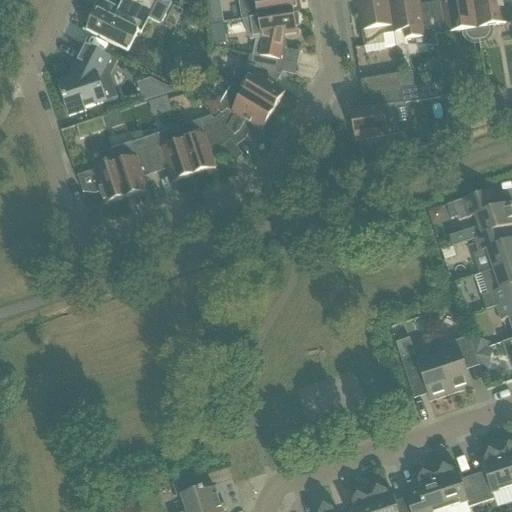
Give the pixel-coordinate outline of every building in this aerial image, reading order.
[(83,32),(127,53),(138,32),(141,34),(148,21),(160,27),(172,4),(139,0),(123,0),(114,20),(98,11),(92,22),(96,24),(95,27),(83,32)] [(238,0),(242,20),(293,12),(293,10),(295,8),(294,0),(238,0)] [(388,0),(358,6),(365,49),(385,46),(385,49),(396,47),(388,0)] [(420,0),(390,0),(388,0),(396,47),(406,45),(406,42),(436,37),(431,5),(421,7),(420,0)] [(439,0),(440,4),(431,5),(436,37),(461,32),(462,38),(467,43),(474,46),(480,45),(472,0),(439,0)] [(511,0),(472,0),(480,45),(486,43),(491,39),(494,33),(492,27),(511,23),(511,0)] [(186,9),(181,26),(193,30),(199,13),(186,9)] [(293,12),(242,20),(243,21),(245,21),(244,26),(252,41),(256,40),(252,57),(279,62),(281,50),(279,38),(297,35),(296,28),(299,28),(297,16),(294,15),(293,12)] [(226,45),(223,25),(212,27),(215,46),(226,45)] [(58,85),(69,118),(86,112),(85,110),(106,103),(99,81),(110,59),(103,55),(85,46),(72,72),(74,80),(58,85)] [(198,55),(187,57),(190,72),(201,70),(198,55)] [(231,87),(274,113),(285,94),(270,84),(276,73),(279,62),(252,57),(249,56),(247,66),(244,65),(234,72),(231,87)] [(361,82),(363,98),(402,91),(400,75),(380,79),(361,82)] [(361,109),(350,111),(352,122),(355,142),(398,135),(410,133),(405,106),(443,100),(441,85),(402,91),(363,98),(360,99),(361,109)] [(161,86),(143,91),(147,101),(158,96),(173,92),(161,86)] [(214,120),(231,141),(240,134),(246,138),(253,127),(262,133),(274,113),(231,87),(231,88),(216,113),(221,115),(214,120)] [(167,97),(171,107),(181,104),(177,93),(167,97)] [(449,110),(454,136),(474,131),(473,121),(471,108),(449,110)] [(502,109),(493,110),(495,120),(504,118),(502,109)] [(483,119),(473,121),(474,131),(492,125),(489,111),(482,112),(483,119)] [(178,129),(194,177),(216,170),(210,153),(222,148),(231,141),(214,120),(214,121),(211,117),(199,122),(178,129)] [(80,126),(76,127),(80,141),(84,139),(107,132),(103,118),(80,126)] [(447,121),(432,124),(435,140),(450,137),(447,121)] [(167,167),(172,184),(194,177),(178,129),(144,140),(154,171),(167,167)] [(110,152),(126,200),(147,193),(142,175),(154,171),(144,140),(141,134),(133,137),(136,143),(128,146),(110,152)] [(100,194),(104,207),(126,200),(110,152),(109,152),(109,153),(102,155),(97,163),(100,170),(77,178),(83,194),(84,193),(84,195),(94,196),(100,194)] [(511,204),(497,209),(492,192),(446,207),(451,220),(458,218),(459,222),(474,218),(481,238),(510,229),(511,228),(511,204)] [(478,254),(472,256),(479,276),(480,276),(492,271),(511,264),(511,235),(510,229),(481,238),(473,240),(478,254)] [(511,264),(492,271),(480,276),(480,277),(487,297),(491,295),(496,308),(511,302),(511,264)] [(508,320),(511,332),(511,302),(496,308),(501,323),(508,320)] [(438,358),(451,397),(472,390),(463,364),(476,360),(475,356),(472,345),(469,338),(447,345),(449,354),(438,358)] [(473,338),(472,345),(475,356),(487,349),(489,344),(473,338)] [(422,380),(430,404),(451,397),(438,358),(418,364),(415,356),(401,362),(409,384),(422,380)] [(504,455),(502,456),(511,486),(511,446),(509,445),(504,455)] [(472,478),(481,505),(494,501),(493,496),(511,489),(511,486),(502,456),(499,457),(489,451),(484,462),(481,463),(482,467),(487,470),(484,474),(472,478)] [(438,477),(436,478),(446,511),(466,504),(467,510),(468,509),(481,505),(472,478),(460,482),(456,480),(458,475),(457,471),(453,472),(443,467),(438,477)] [(406,500),(410,511),(442,511),(446,511),(436,478),(433,478),(423,473),(418,483),(415,485),(416,489),(421,492),(418,496),(406,500)] [(370,499),(373,511),(410,511),(406,500),(394,504),(390,501),(392,497),(391,492),(387,494),(377,488),(372,499),(370,499)] [(222,511),(215,490),(204,493),(203,490),(181,497),(186,511),(222,511)] [(373,511),(370,499),(367,500),(357,495),(352,505),(348,506),(350,511),(351,511),(373,511)]
